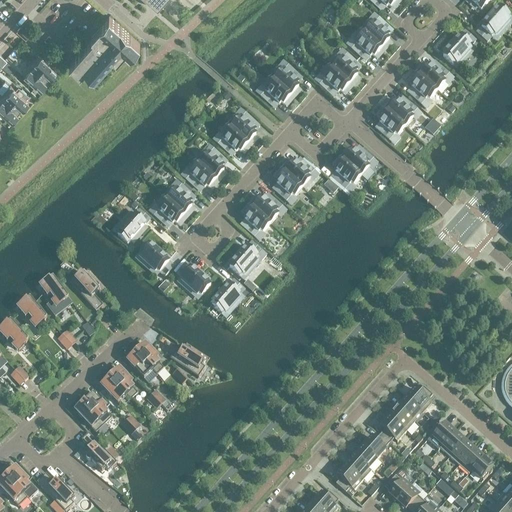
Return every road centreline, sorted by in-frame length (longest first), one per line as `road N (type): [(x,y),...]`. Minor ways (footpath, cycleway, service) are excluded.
road 1 (tertiary): [(456,218),(195,511)]
road 2 (tertiary): [(219,511),(469,230)]
road 3 (residential): [(268,511),(404,360),(511,454)]
road 4 (residential): [(456,218),(347,127)]
road 5 (residential): [(347,127),(430,22)]
